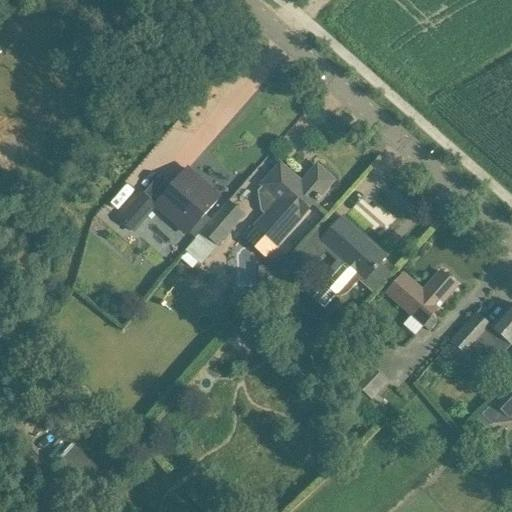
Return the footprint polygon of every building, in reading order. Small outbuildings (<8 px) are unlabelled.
[(83,23),(69,34),(80,50),(95,39),(83,23)] [(261,212),(264,215),(254,227),(275,246),(300,217),(301,218),(317,200),(320,197),(319,196),(330,183),(331,184),(332,183),(316,168),(315,169),(317,170),(302,186),(282,168),(283,167),(282,166),(258,193),(261,212)] [(206,215),(207,213),(220,198),(187,169),(155,205),(188,234),(189,233),(196,240),(213,222),(206,215)] [(132,231),(155,205),(143,194),(120,220),(132,231)] [(200,264),(216,245),(243,216),(229,204),(213,222),(196,240),(186,251),(200,264)] [(326,237),(318,246),(325,252),(337,262),(326,275),(325,276),(325,278),(324,279),(324,281),(324,283),(324,285),(324,286),(325,287),(336,297),(337,297),(340,297),(342,297),(343,296),(344,296),(347,295),(348,294),(359,281),(373,293),(391,274),(380,264),(386,257),(385,256),(384,257),(343,220),(344,219),(343,218),(326,237)] [(298,256),(259,300),(275,314),(314,270),(298,256)] [(457,288),(457,287),(441,272),(440,273),(441,274),(424,293),(404,276),(405,275),(404,275),(388,293),(431,331),(439,321),(433,316),(442,305),(441,304),(456,287),(457,288)] [(450,364),(461,352),(477,366),(492,350),(496,354),(505,354),(511,345),(511,305),(492,328),(477,314),(440,356),(450,364)] [(381,411),(388,404),(378,395),(389,384),(360,357),(343,375),(381,411)] [(511,383),(491,407),(507,422),(509,420),(511,416),(511,383)] [(84,492),(102,471),(71,444),(53,466),(84,492)] [(503,475),(495,475),(496,487),(504,487),(503,475)]
